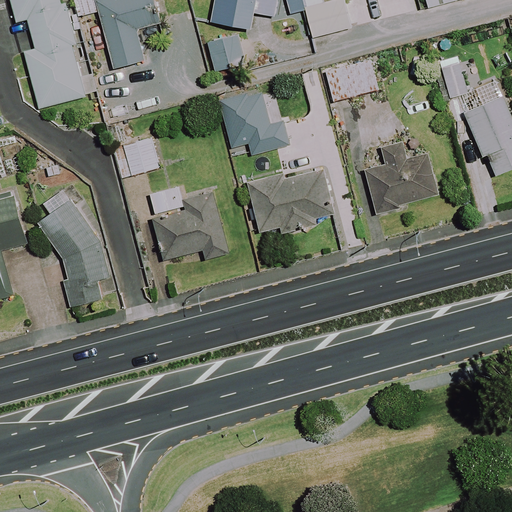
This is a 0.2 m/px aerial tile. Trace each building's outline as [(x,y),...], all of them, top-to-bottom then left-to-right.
[(64,16),(59,0),(11,0),(17,23),(28,21),(36,50),(26,53),(40,109),(98,95),(93,75),(82,78),(66,15),(64,16)] [(73,0),(78,18),(100,13),(114,70),(146,62),(138,31),(160,25),(153,0),(73,0)] [(217,0),(213,24),(252,31),(255,15),(273,18),(276,0),(217,0)] [(325,5),(324,0),(285,0),(289,15),(306,11),(313,39),(352,29),(345,0),(325,5)] [(460,1),(459,0),(425,0),(428,10),(460,1)] [(239,34),(208,39),(214,73),(245,68),(239,34)] [(379,92),(372,62),(326,73),(333,103),(379,92)] [(468,96),(461,65),(443,69),(450,100),(468,96)] [(330,119),(320,84),(299,90),(310,126),(330,119)] [(273,120),(264,88),(222,98),(234,144),(251,140),(254,152),(292,143),(285,117),(273,120)] [(511,170),(511,115),(505,98),(466,114),(483,157),(488,155),(496,177),(511,170)] [(160,170),(151,139),(113,150),(122,181),(160,170)] [(410,159),(406,143),(380,149),(385,166),(365,170),(376,216),(400,210),(399,207),(438,197),(427,155),(410,159)] [(332,216),(322,167),(248,182),(259,233),(282,229),(283,235),(316,228),(314,220),(332,216)] [(214,191),(187,198),(189,209),(185,210),(180,188),(152,194),(156,217),(154,217),(164,261),(203,252),(205,260),(228,255),(214,191)] [(74,308),(116,295),(99,241),(62,190),(42,205),(51,218),(38,228),(64,264),(69,278),(65,279),(74,308)] [(0,251),(31,244),(19,196),(0,200),(0,300),(9,298),(0,262),(0,251)]
